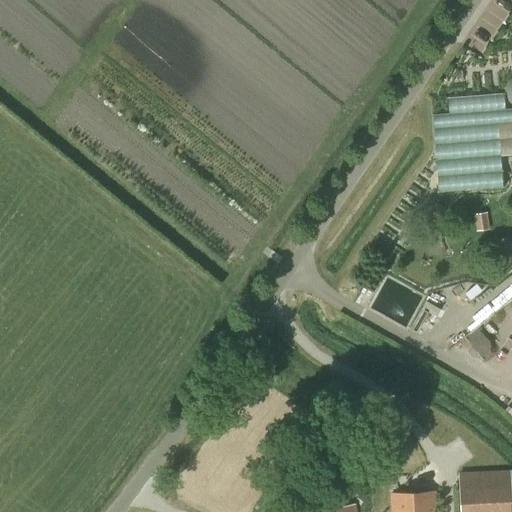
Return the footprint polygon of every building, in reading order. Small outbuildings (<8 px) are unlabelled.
[(502,171),(501,155),(511,154),(511,108),(498,110),(496,94),(448,98),(449,113),(434,114),(438,175),(502,171)] [(474,214),(477,231),(490,229),(487,213),(474,214)] [(458,473),(460,511),(511,511),(511,491),(511,470),(458,473)] [(390,492),(390,511),(437,511),(437,490),(390,492)] [(356,511),(355,503),(312,509),(312,511),(356,511)]
